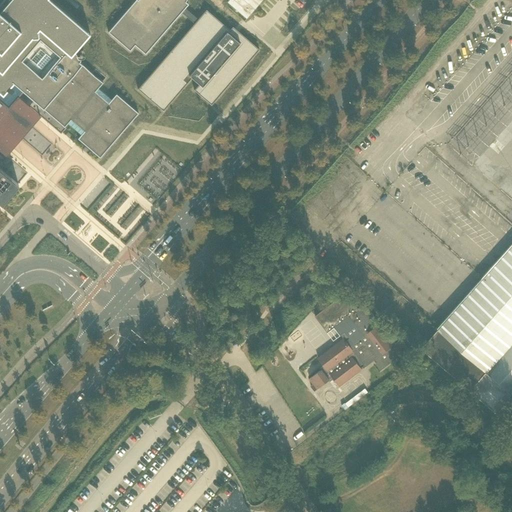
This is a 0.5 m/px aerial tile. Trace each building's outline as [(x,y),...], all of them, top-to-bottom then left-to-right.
[(0,0),(0,202),(2,204),(2,203),(0,201),(0,192),(11,179),(18,185),(18,184),(0,168),(0,117),(18,96),(23,91),(64,127),(68,123),(81,135),(78,138),(100,158),(138,113),(116,94),(111,100),(98,88),(103,82),(82,64),(75,58),(77,56),(76,54),(74,52),(90,33),(51,0),(135,0),(108,32),(119,41),(115,46),(110,42),(102,51),(117,62),(124,53),(132,59),(119,74),(133,86),(149,67),(130,51),(135,45),(145,54),(188,4),(198,12),(206,3),(202,0),(191,0),(190,2),(188,0),(0,0)] [(228,0),(227,1),(246,18),(261,0),(228,0)] [(196,22),(199,18),(186,8),(183,12),(196,22)] [(511,243),(439,329),(489,371),(482,380),(497,392),(502,386),(511,394),(511,243)] [(315,391),(324,384),(329,380),(335,388),(339,385),(340,386),(363,369),(362,368),(365,365),(366,367),(376,360),(377,362),(376,363),(381,370),(398,357),(401,361),(412,352),(401,339),(395,344),(365,303),(358,308),(346,292),(342,296),(315,316),(328,332),(349,316),(355,324),(341,335),(344,338),(318,358),(324,366),(320,368),(321,370),(310,378),(314,384),(311,386),(315,391)] [(422,455),(427,447),(413,437),(408,445),(422,455)] [(394,458),(410,470),(417,462),(401,450),(394,458)] [(359,489),(352,495),(363,510),(370,504),(359,489)]
